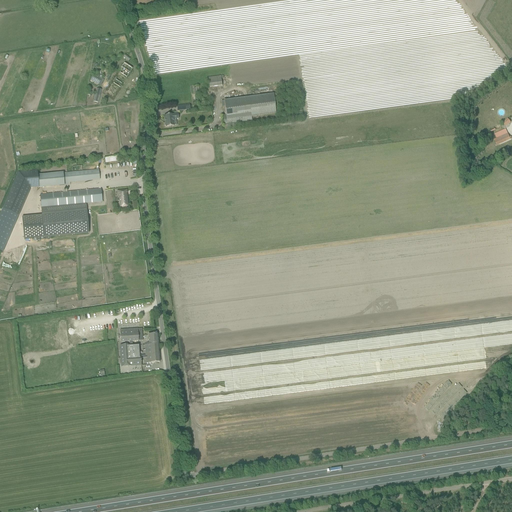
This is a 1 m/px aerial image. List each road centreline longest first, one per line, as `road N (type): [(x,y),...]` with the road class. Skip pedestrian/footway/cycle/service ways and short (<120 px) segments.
road 1 (unclassified): [(511,425),(183,476),(145,210),(144,75),(119,0)]
road 2 (motorway): [(511,444),(79,511)]
road 3 (motorway): [(178,511),(511,459)]
road 4 (unclassified): [(299,511),(511,478)]
